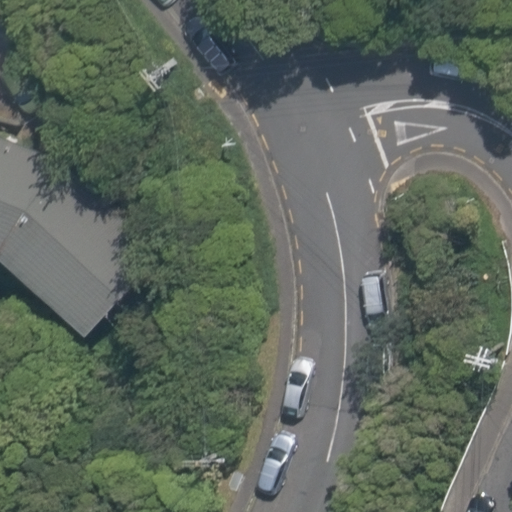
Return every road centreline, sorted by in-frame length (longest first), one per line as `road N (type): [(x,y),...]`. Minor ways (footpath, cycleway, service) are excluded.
road 1 (residential): [(274,511),(297,451),(310,150)]
road 2 (residential): [(310,150),(421,109),(489,113),(511,136)]
road 3 (residential): [(197,0),(310,150)]
